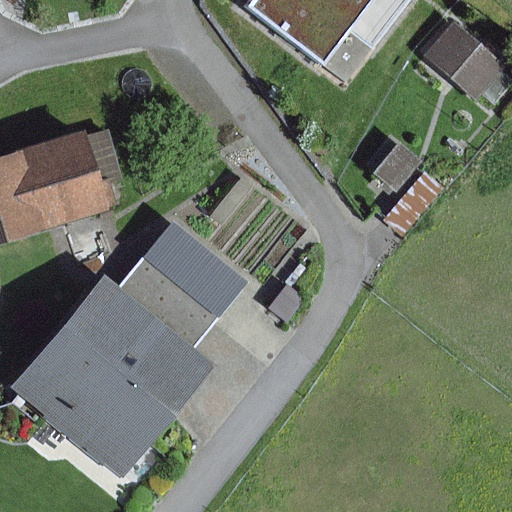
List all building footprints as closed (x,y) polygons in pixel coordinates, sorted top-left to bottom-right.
[(402,0),(248,0),(242,8),(317,65),(346,27),(369,44),(402,0)] [(511,78),(458,27),(428,58),(483,111),(511,80),(511,78)] [(82,133),(0,156),(0,243),(106,212),(98,185),(120,179),(106,130),(83,137),(82,133)] [(396,144),(371,173),(393,192),(418,162),(396,144)] [(169,221),(115,288),(192,350),(246,282),(169,221)] [(115,288),(102,278),(14,388),(125,476),(213,367),(192,350),(115,288)] [(285,284),(267,307),(286,321),(304,298),(285,284)]
